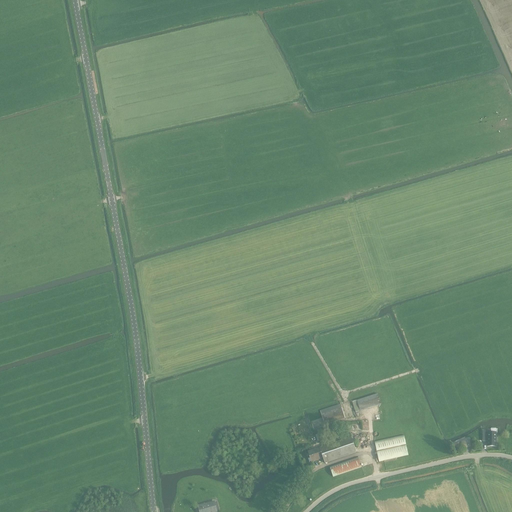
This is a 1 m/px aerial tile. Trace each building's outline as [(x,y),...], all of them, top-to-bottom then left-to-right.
[(356,412),(360,411),(381,404),(378,394),(357,401),(352,402),(356,412)] [(342,408),(341,408),(340,405),(320,411),(321,415),(325,425),(345,418),(342,408)] [(491,430),(483,430),(483,441),(486,441),(488,441),(488,446),(496,446),(496,433),(491,433),(491,430)] [(379,461),(408,455),(404,436),(374,442),(379,461)] [(325,463),(356,453),(351,437),(330,444),(328,440),(321,442),(323,446),(320,448),(308,452),(312,462),(323,458),(325,463)] [(471,446),(469,440),(461,442),(463,448),(471,446)] [(358,457),(329,467),(333,477),(362,467),(358,457)] [(199,511),(215,511),(217,511),(215,502),(198,506),(199,511)]
